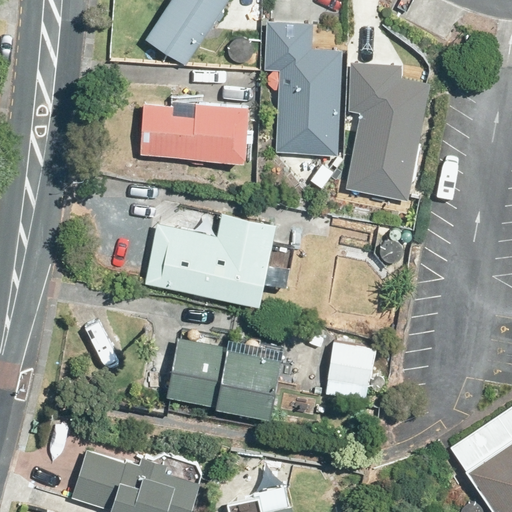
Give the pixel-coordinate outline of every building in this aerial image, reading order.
[(171,0),(147,37),(189,63),(229,0),(171,0)] [(374,68),(345,191),(390,201),(418,78),(374,68)] [(252,103),(201,99),(199,113),(147,109),(145,151),(248,158),(252,103)] [(148,281),(263,303),(279,219),(225,209),(220,234),(160,222),(148,281)] [(381,229),(342,223),(338,243),(378,250),(381,229)] [(268,351),(270,337),(255,334),(254,337),(237,333),(235,344),(182,334),(170,394),(274,415),(287,355),(268,351)] [(336,339),(329,392),(367,397),(368,384),(372,384),(377,345),(336,339)] [(511,511),(511,405),(453,445),(499,511),(511,511)] [(198,511),(205,490),(159,475),(164,460),(145,454),(143,462),(130,457),(128,462),(89,449),(74,495),(123,511),(198,511)] [(231,511),(295,511),(293,503),(290,504),(285,483),(260,489),(261,494),(229,501),(231,511)] [(490,511),(490,509),(490,506),(489,504),(487,501),(485,499),(483,497),(481,496),(478,495),(475,494),(472,494),(470,495),(467,496),(465,497),(462,499),(461,501),(459,504),(458,507),(458,509),(457,511),(490,511)]
